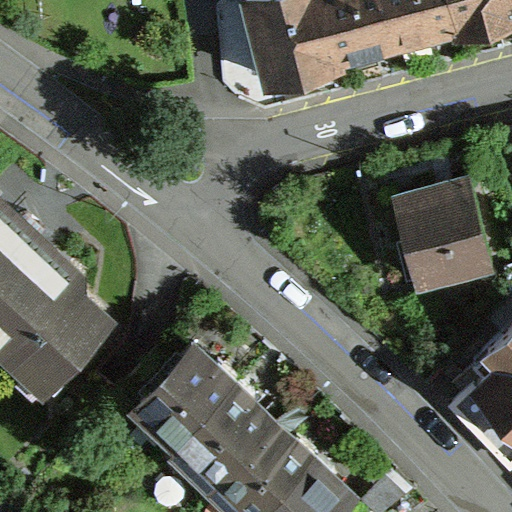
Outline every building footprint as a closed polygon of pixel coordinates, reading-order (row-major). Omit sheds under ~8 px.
[(511,0),(241,0),(259,85),(511,18),(511,0)] [(469,167),(390,187),(413,280),(492,261),(469,167)] [(0,348),(45,391),(118,309),(87,281),(87,263),(0,183),(0,348)] [(487,356),(447,396),(509,462),(511,459),(511,306),(471,341),(487,356)] [(193,325),(124,398),(168,440),(238,365),(193,325)] [(168,440),(247,511),(248,511),(316,439),(238,365),(168,440)] [(248,511),(334,511),(362,482),(316,439),(248,511)]
